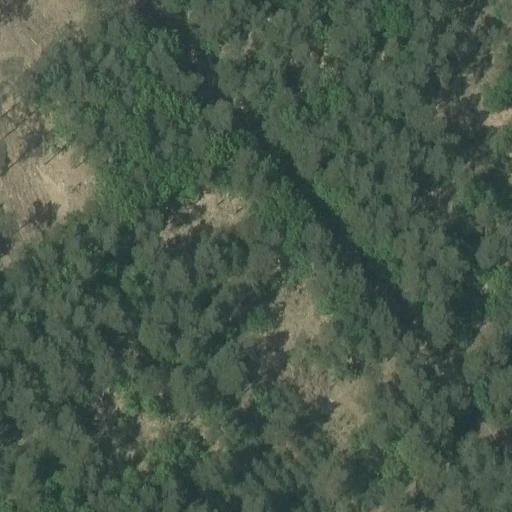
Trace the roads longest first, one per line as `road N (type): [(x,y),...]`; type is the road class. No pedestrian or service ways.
road 1 (track): [(511,466),(130,0)]
road 2 (track): [(481,429),(363,511)]
